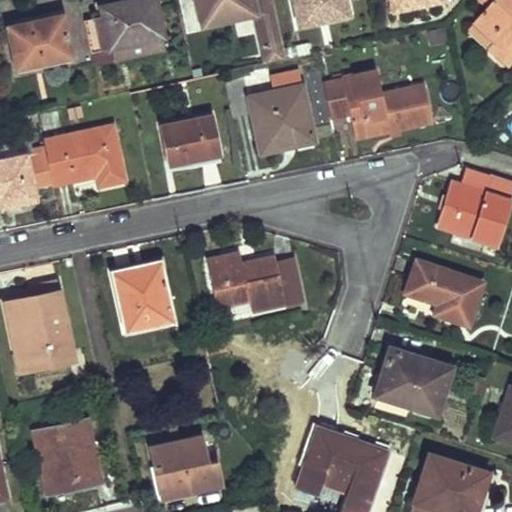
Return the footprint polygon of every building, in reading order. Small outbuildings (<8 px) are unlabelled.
[(103,16),(82,20),(89,53),(108,48),(110,59),(163,48),(160,37),(164,36),(155,0),(132,0),(101,7),(103,16)] [(197,0),(203,25),(255,15),(263,64),(286,59),(273,0),(197,0)] [(345,0),(295,0),(301,26),(349,15),(345,0)] [(393,0),(396,10),(442,0),(393,0)] [(511,0),(485,0),(492,7),(480,20),(500,40),(493,47),(511,64),(511,0)] [(62,15),(9,27),(18,67),(71,55),(62,15)] [(480,20),(473,27),(493,47),(500,40),(480,20)] [(380,94),(375,71),(322,82),(330,117),(350,114),(351,118),(361,116),(365,136),(430,122),(423,85),(380,94)] [(302,87),(249,97),(260,148),(283,143),(283,142),(294,139),(295,146),(313,141),(302,87)] [(210,116),(163,126),(170,164),(219,153),(210,116)] [(361,116),(351,118),(355,137),(365,136),(361,116)] [(113,125),(43,141),(46,154),(52,183),(53,184),(97,174),(99,185),(124,178),(113,125)] [(279,152),(259,154),(260,167),(281,164),(279,152)] [(0,205),(35,198),(33,187),(52,183),(46,154),(26,158),(26,154),(0,159),(0,205)] [(488,176),(463,168),(456,187),(482,196),(488,176)] [(493,245),(511,187),(511,183),(488,176),(482,196),(456,187),(450,185),(437,227),(493,245)] [(239,253),(208,260),(219,309),(249,302),(252,311),(300,300),(291,260),(275,262),(274,258),(243,265),(239,253)] [(467,326),(480,284),(414,262),(403,293),(429,301),(430,299),(437,301),(432,315),(467,326)] [(139,266),(114,272),(128,332),(173,322),(160,270),(141,274),(139,266)] [(35,294),(6,301),(14,333),(21,332),(30,367),(75,357),(57,281),(34,287),(35,294)] [(451,369),(388,348),(373,396),(435,416),(451,369)] [(511,393),(500,431),(511,434),(511,393)] [(87,419),(34,431),(48,494),(102,482),(87,419)] [(357,440),(315,427),(294,488),(315,495),(319,484),(344,493),(337,511),(365,511),(383,457),(355,447),(357,440)] [(511,434),(500,431),(496,441),(511,445),(511,434)] [(200,436),(152,447),(164,496),(222,483),(217,461),(207,462),(200,436)] [(481,472),(428,455),(412,502),(441,511),(473,511),(479,494),(482,485),(477,482),(481,472)] [(479,494),(473,511),(490,511),(495,499),(479,494)]
